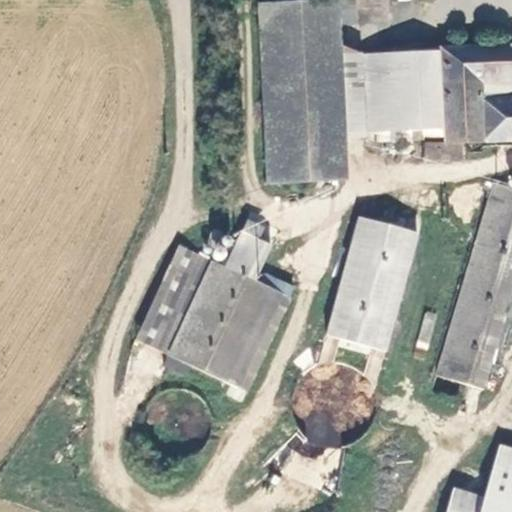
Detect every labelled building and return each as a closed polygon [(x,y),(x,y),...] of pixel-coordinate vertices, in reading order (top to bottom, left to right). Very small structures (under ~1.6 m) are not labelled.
[(368,0),(322,1),(321,7),(322,31),(337,30),(336,14),(368,13),(368,0)] [(321,7),(255,11),(265,188),(329,185),(327,138),(323,64),(322,31),(321,7)] [(451,149),(511,147),(511,106),(474,108),(473,88),(511,87),(511,49),(437,54),(437,59),(437,136),(437,145),(437,149),(451,149)] [(361,137),(370,137),(437,136),(437,59),(359,63),(361,137)] [(323,64),(327,138),(361,137),(359,63),(323,64)] [(474,108),(511,106),(511,87),(473,88),(474,108)] [(370,147),(437,145),(437,136),(370,137),(370,147)] [(408,150),(409,168),(451,167),(451,149),(437,149),(408,150)] [(438,377),(484,391),(511,301),(511,183),(499,179),(438,377)] [(402,229),(365,217),(342,290),(331,287),(309,355),(363,372),(384,304),(378,302),(402,229)] [(469,234),(430,222),(390,354),(408,360),(404,373),(425,380),(469,234)] [(230,393),(279,300),(270,296),(277,283),(265,277),(259,288),(211,263),(162,357),(215,385),(230,393)] [(230,393),(215,385),(212,392),(235,404),(294,292),(277,283),(270,296),(279,300),(230,393)] [(410,468),(422,433),(392,423),(380,458),(410,468)] [(511,511),(511,452),(496,448),(484,495),(450,486),(443,511),(511,511)]
